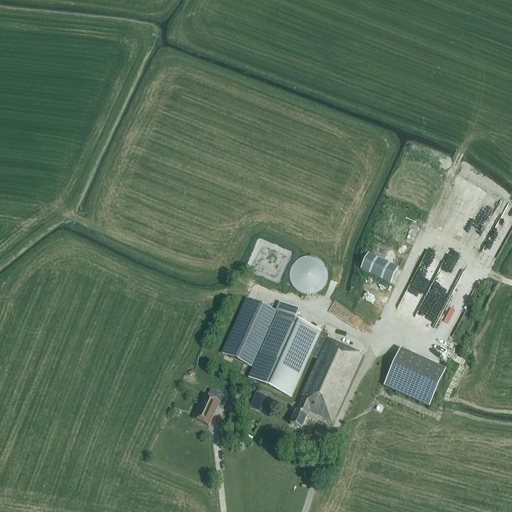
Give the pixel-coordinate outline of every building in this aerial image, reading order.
[(411,232),(414,227),(399,221),(397,226),(411,232)] [(369,254),(361,270),(391,284),(398,269),(369,254)] [(323,255),(292,262),(299,295),(331,288),(323,255)] [(290,397),(308,356),(317,360),(301,396),(303,397),(291,425),(302,430),(310,413),(332,423),(363,355),(327,339),(329,336),(296,321),(300,312),(280,303),(276,312),(247,299),(222,354),(253,368),(249,379),(290,397)] [(430,407),(446,371),(401,350),(384,387),(430,407)] [(194,420),(209,426),(218,407),(223,409),(228,398),(211,390),(208,397),(205,396),(194,420)] [(266,397),(256,393),(250,409),(260,413),(266,397)] [(241,397),(233,394),(226,410),(234,413),(241,397)]
